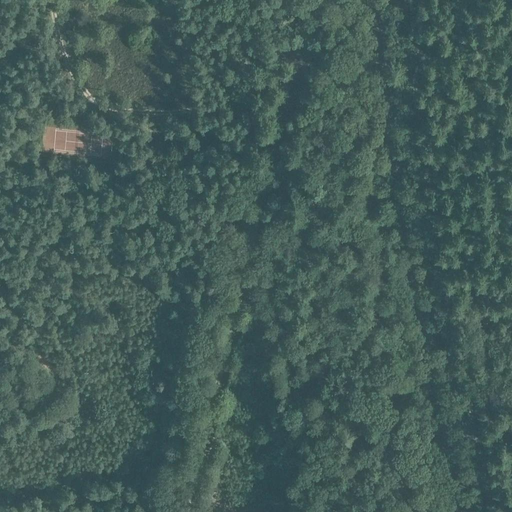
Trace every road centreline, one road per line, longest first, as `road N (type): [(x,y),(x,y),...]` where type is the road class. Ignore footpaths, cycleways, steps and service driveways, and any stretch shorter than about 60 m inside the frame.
road 1 (secondary): [(462,511),(418,294),(374,0)]
road 2 (track): [(274,144),(187,511)]
road 3 (track): [(294,77),(264,79),(185,111),(99,105),(71,74),(53,0)]
